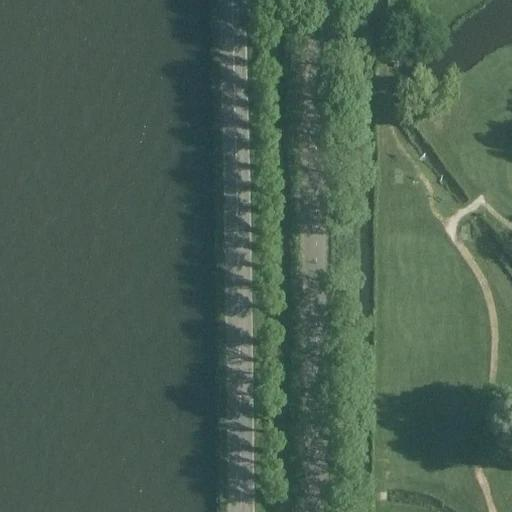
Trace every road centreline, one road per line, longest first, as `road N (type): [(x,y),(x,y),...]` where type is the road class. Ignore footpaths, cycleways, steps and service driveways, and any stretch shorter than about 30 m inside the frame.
road 1 (unclassified): [(314,511),(311,218),(324,0)]
road 2 (tertiary): [(230,0),(240,511)]
